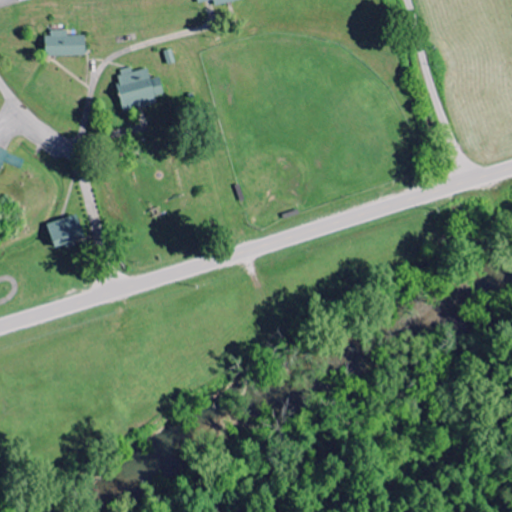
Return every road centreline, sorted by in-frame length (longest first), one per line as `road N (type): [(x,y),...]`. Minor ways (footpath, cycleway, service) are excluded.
road 1 (secondary): [(511,167),(0,327)]
road 2 (residential): [(114,293),(97,214),(74,160),(0,83)]
road 3 (residential): [(465,182),(408,0)]
